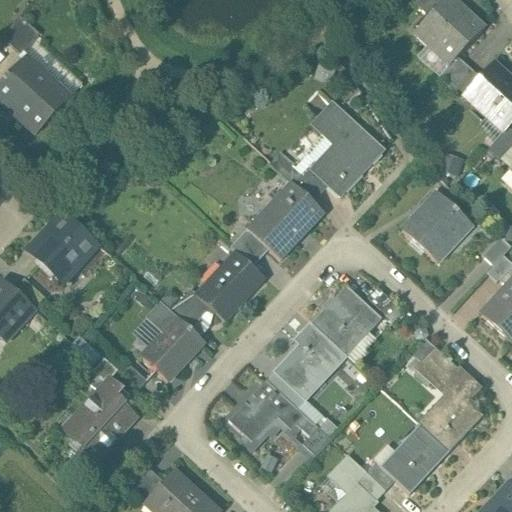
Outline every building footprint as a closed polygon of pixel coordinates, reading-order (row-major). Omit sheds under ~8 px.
[(484,31),(450,0),(445,0),(413,34),(449,68),(458,59),(484,31)] [(418,0),(414,5),(425,16),(440,0),(418,0)] [(21,20),(8,44),(25,54),(39,30),(21,20)] [(29,53),(0,84),(0,101),(39,137),(76,96),(29,53)] [(449,68),(439,79),(455,94),(474,74),(458,59),(449,68)] [(511,124),(511,82),(493,65),(463,98),(503,134),(508,129),(511,124)] [(382,154),(331,106),(315,124),(341,148),(314,177),(327,189),(339,200),(382,154)] [(503,134),(486,153),(499,165),(511,150),(511,133),(508,129),(503,134)] [(300,177),(279,157),(269,167),(289,186),(291,187),(300,177)] [(314,177),(307,170),(300,177),(291,187),(312,207),(314,204),(327,189),(314,177)] [(291,187),(289,186),(247,232),(251,236),(250,237),(268,253),(279,264),(323,217),(312,207),(291,187)] [(435,196),(401,233),(437,266),(471,229),(435,196)] [(63,215),(27,253),(62,286),(98,248),(63,215)] [(251,236),(247,232),(230,250),(235,256),(252,271),(268,253),(250,237),(251,236)] [(499,239),(481,258),(493,269),(503,259),(511,250),(499,239)] [(235,256),(195,299),(223,324),(263,281),(252,271),(235,256)] [(493,269),(486,277),(496,286),(511,268),(511,267),(503,259),(493,269)] [(1,281),(0,282),(0,341),(1,343),(32,310),(13,292),(1,281)] [(44,300),(23,281),(13,292),(32,310),(33,311),(44,300)] [(511,284),(480,319),(511,347),(511,284)] [(381,323),(346,290),(310,327),(345,360),(381,323)] [(394,308),(377,292),(367,302),(385,318),(394,308)] [(203,346),(159,305),(145,321),(162,337),(140,360),(167,385),(203,346)] [(345,360),(310,327),(301,338),(305,342),(274,376),(300,399),(300,398),(327,370),(333,375),(346,361),(345,360)] [(456,372),(449,365),(451,363),(447,360),(445,362),(434,351),(418,368),(439,387),(438,388),(440,390),(441,389),(447,394),(426,417),(457,446),(482,420),(468,406),(481,391),(458,370),(456,372)] [(300,399),(274,376),(266,384),(297,412),(306,403),(300,398),(300,399)] [(128,402),(108,383),(63,432),(81,449),(77,454),(90,466),(135,419),(123,408),(128,402)] [(266,383),(228,423),(252,446),(276,420),(290,434),(295,428),(308,441),(317,431),(297,412),(266,384),(266,383)] [(457,446),(426,417),(417,427),(419,429),(448,456),(457,446)] [(380,470),(380,471),(394,484),(409,498),(448,456),(419,429),(380,470)] [(308,441),(302,448),(315,460),(330,444),(317,431),(308,441)] [(376,504),(357,486),(366,476),(347,459),(331,475),(350,493),(331,511),(373,511),(371,509),(376,504)] [(394,484),(380,471),(380,470),(376,466),(366,476),(385,494),(394,484)] [(145,467),(125,489),(144,506),(148,502),(147,501),(163,484),(145,467)] [(217,511),(174,472),(163,484),(147,501),(148,502),(157,511),(217,511)] [(385,494),(366,476),(357,486),(376,504),(385,494)] [(511,511),(511,488),(510,486),(485,511),(511,511)]
